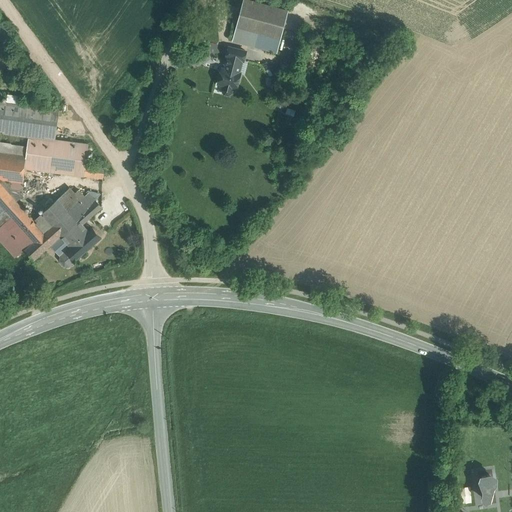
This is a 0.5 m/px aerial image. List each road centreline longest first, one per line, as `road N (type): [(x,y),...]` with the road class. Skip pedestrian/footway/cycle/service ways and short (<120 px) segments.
road 1 (secondary): [(511,384),(321,315),(152,297)]
road 2 (tertiary): [(152,297),(169,511)]
road 3 (unclassified): [(124,175),(1,0)]
road 4 (unclassified): [(188,0),(124,175)]
road 5 (secondary): [(152,297),(101,301),(0,340)]
road 6 (unclassified): [(152,297),(146,217),(124,175)]
